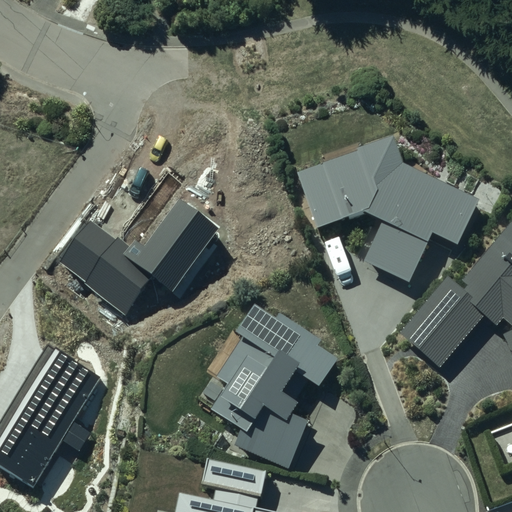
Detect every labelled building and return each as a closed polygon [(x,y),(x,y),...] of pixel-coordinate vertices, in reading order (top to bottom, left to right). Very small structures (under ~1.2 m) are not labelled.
[(459,252),(479,213),(408,177),(397,146),(300,180),(321,240),(367,224),(385,233),(367,269),(410,290),(435,240),(459,252)] [(218,233),(184,210),(151,259),(142,252),(135,262),(96,236),(69,276),(128,316),(151,283),(173,298),(218,233)] [(451,274),(402,332),(442,366),(485,314),(499,325),(505,318),(511,323),(511,328),(505,332),(511,346),(511,223),(465,279),(470,283),(466,287),(451,274)] [(243,428),(236,443),(289,468),(312,419),(294,411),(300,401),(297,399),(310,378),(322,385),(339,357),(320,345),(324,338),(280,311),(277,316),(255,302),(238,330),(244,333),(218,375),(229,382),(212,409),(243,428)] [(258,511),(260,505),(262,505),(267,479),(207,468),(202,495),(216,497),(214,509),(181,502),(179,511),(258,511)]
